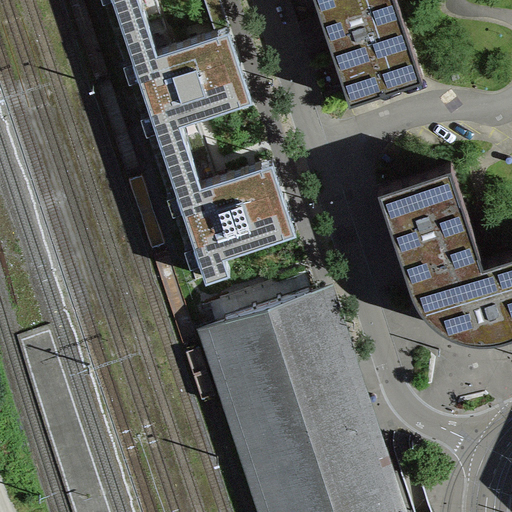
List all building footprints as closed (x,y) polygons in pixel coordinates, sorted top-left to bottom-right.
[(186,0),(114,0),(152,117),(236,89),(224,53),(178,68),(158,9),(186,0)] [(349,99),(423,75),(397,0),(316,0),(329,40),(349,99)] [(255,152),(236,89),(152,117),(201,276),(286,248),(274,212),(227,227),(208,168),(255,152)] [(511,249),(484,258),(451,160),(378,184),(398,242),(418,299),(428,311),(447,326),(460,331),(475,334),(490,333),(501,333),(511,329),(511,249)] [(391,511),(318,290),(201,328),(261,511),(391,511)]
